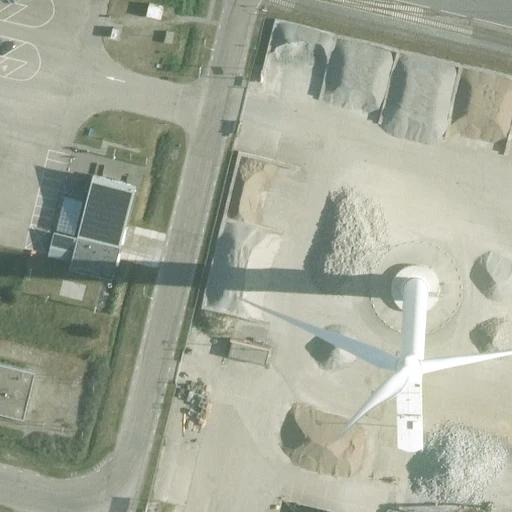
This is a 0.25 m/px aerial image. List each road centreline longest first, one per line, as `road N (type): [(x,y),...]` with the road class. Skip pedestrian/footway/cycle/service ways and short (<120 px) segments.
road 1 (unclassified): [(67,500),(117,486),(136,450),(244,0)]
road 2 (unclassified): [(511,478),(221,411)]
